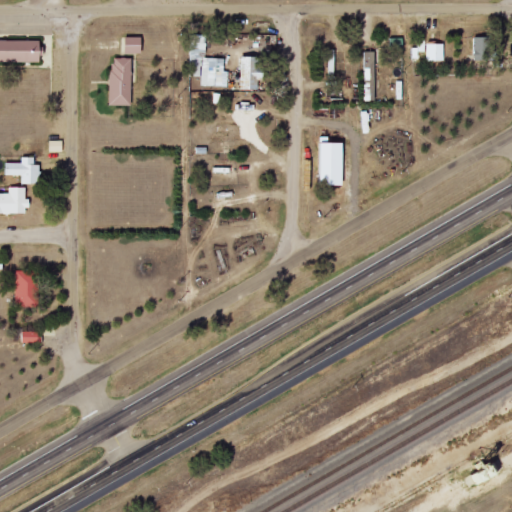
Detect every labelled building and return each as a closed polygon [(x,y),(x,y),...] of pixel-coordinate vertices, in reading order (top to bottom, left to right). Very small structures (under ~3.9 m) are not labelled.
[(225,58),(206,58),(207,35),(191,34),(190,76),(201,77),(201,86),(228,87),(228,71),(225,70),(225,58)] [(138,54),(138,37),(122,37),(122,53),(138,54)] [(0,39),(0,61),(38,62),(38,40),(0,39)] [(411,56),(424,55),(424,39),(417,39),(417,48),(411,48),(411,56)] [(443,60),(443,43),(425,43),(425,61),(443,60)] [(361,100),(374,101),(376,52),(363,51),(361,100)] [(238,89),(258,90),(258,57),(239,56),(238,89)] [(129,58),(108,58),(108,106),(130,105),(129,58)] [(61,141),(48,141),(48,152),(61,152),(61,141)] [(339,143),(315,143),(315,186),(339,186),(339,143)] [(2,163),(2,175),(19,175),(19,184),(36,184),(36,165),(32,165),(32,157),(19,157),(19,163),(2,163)] [(0,213),(26,213),(26,187),(7,188),(7,193),(0,193),(0,213)] [(36,270),(14,271),(15,308),(37,307),(36,270)] [(40,344),(40,331),(19,331),(19,344),(40,344)]
